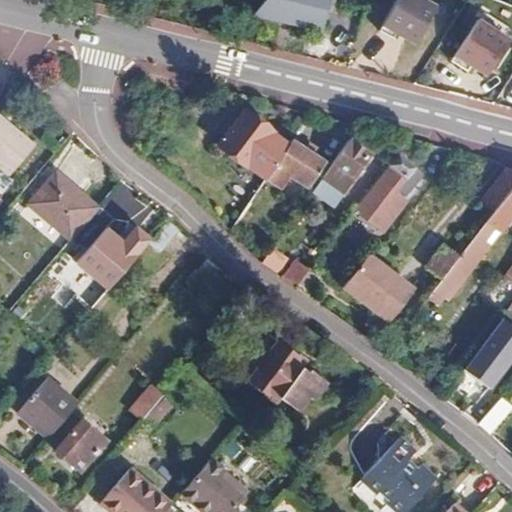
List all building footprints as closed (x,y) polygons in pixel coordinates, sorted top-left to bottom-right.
[(333,0),(269,0),(258,15),(285,22),(286,17),(295,19),(294,25),(325,33),(333,0)] [(431,3),(425,0),(403,0),(387,29),(408,42),(431,3)] [(444,55),(484,78),(508,37),(468,14),(444,55)] [(0,112),(0,165),(4,170),(31,145),(0,112)] [(235,122),(224,136),(217,146),(247,167),(248,166),(264,178),(275,161),(285,145),(268,133),(270,131),(242,112),(235,122)] [(235,122),(229,117),(218,132),(224,136),(235,122)] [(285,145),(275,161),(308,184),(323,162),(289,140),(285,145)] [(368,156),(347,141),(310,193),(331,208),(368,156)] [(388,166),(353,211),(378,231),(401,201),(392,194),(395,190),(404,197),(420,176),(396,158),(400,154),(395,150),(385,163),(388,166)] [(96,208),(54,171),(25,202),(68,240),(96,208)] [(492,213),(511,187),(511,172),(504,171),(485,195),(490,198),(484,206),(492,213)] [(511,187),(492,213),(478,232),(457,259),(440,281),(433,290),(447,301),(489,247),(484,243),(495,229),(499,232),(510,218),(511,219),(511,187)] [(401,201),(378,231),(382,234),(405,204),(401,201)] [(162,226),(147,213),(118,246),(131,257),(144,241),(147,244),(162,226)] [(457,259),(441,247),(424,269),(440,281),(457,259)] [(280,273),(286,255),(268,249),(261,266),(280,273)] [(414,286),(368,252),(342,285),(389,319),(414,286)] [(217,269),(205,259),(186,282),(197,292),(217,269)] [(308,269),(296,260),(283,275),(296,284),(297,283),(308,269)] [(511,303),(511,265),(503,278),(508,283),(489,307),(502,316),(511,303)] [(321,279),(308,269),(297,283),(296,284),(309,294),(321,279)] [(283,275),(281,278),(293,287),(296,284),(283,275)] [(270,338),(266,335),(254,352),(257,355),(270,338)] [(254,352),(239,370),(254,381),(251,386),(265,397),(268,392),(283,404),(294,391),(299,395),(313,376),(298,364),(296,367),(290,362),(281,356),(285,350),(270,338),(257,355),(254,352)] [(511,362),(511,359),(488,341),(469,366),(494,385),(511,362)] [(285,350),(281,356),(290,362),(294,356),(285,350)] [(76,402),(46,378),(16,412),(47,437),(76,402)] [(161,395),(149,385),(128,409),(140,419),(160,397),(161,395)] [(175,410),(160,397),(140,419),(156,433),(175,410)] [(509,405),(500,397),(479,422),(489,431),(509,405)] [(105,441),(81,419),(55,449),(77,471),(105,441)] [(392,440),(356,482),(371,496),(375,491),(384,500),(380,504),(389,511),(401,511),(429,480),(414,466),(410,470),(401,462),(409,454),(392,440)] [(226,468),(213,456),(183,489),(209,511),(229,511),(245,495),(221,473),(226,468)] [(162,511),(173,501),(130,463),(101,498),(117,511),(162,511)] [(226,468),(221,473),(245,495),(250,489),(226,468)]
